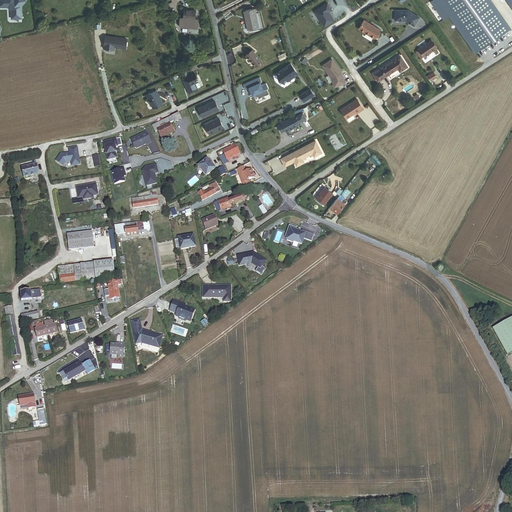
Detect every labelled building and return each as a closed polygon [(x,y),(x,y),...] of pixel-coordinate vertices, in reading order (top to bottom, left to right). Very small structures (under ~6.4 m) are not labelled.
[(0,0),(0,9),(6,9),(9,12),(10,21),(21,20),(21,7),(26,2),(24,0),(0,0)] [(487,0),(432,0),(430,1),(444,20),(449,17),(475,54),(508,30),(487,0)] [(327,3),(315,12),(324,28),(333,21),(328,12),(332,10),(327,3)] [(195,19),(196,11),(184,9),(184,18),(180,17),(179,25),(181,26),(189,27),(191,26),(196,27),(198,26),(198,19),(195,19)] [(259,13),(258,9),(255,9),(244,11),(247,30),(258,28),(256,14),(259,13)] [(406,21),(414,27),(419,18),(408,11),(396,11),(396,21),(406,21)] [(364,21),(359,29),(373,38),(378,30),(364,21)] [(128,38),(105,34),(103,48),(114,50),(115,47),(126,48),(128,38)] [(424,56),(436,48),(431,40),(419,49),(416,51),(421,58),(424,56)] [(246,55),(255,67),(261,61),(252,50),(246,55)] [(407,66),(400,56),(373,74),(378,81),(398,68),(400,71),(407,66)] [(341,72),(332,59),(322,65),(331,78),(334,87),(345,83),(341,72)] [(290,63),(278,74),(278,83),(284,84),(297,74),(293,70),(290,63)] [(189,95),(198,91),(194,83),(199,81),(196,76),(183,82),(189,95)] [(252,97),(268,89),(265,85),(261,87),(259,82),(254,84),(248,87),(252,97)] [(311,89),(300,96),(305,102),(314,94),(311,89)] [(154,109),(163,104),(156,90),(147,94),(154,109)] [(363,109),(357,99),(341,109),(349,121),(355,118),(353,114),(356,112),(356,113),(363,109)] [(214,101),(196,107),(202,117),(218,109),(214,101)] [(161,140),(174,134),(170,124),(174,122),(174,124),(182,120),(179,114),(152,126),(155,133),(157,132),(161,140)] [(297,125),(306,120),(303,114),(294,118),(293,117),(281,123),(282,125),(286,131),(286,132),(298,126),(297,125)] [(219,116),(204,123),(211,136),(223,129),(219,116)] [(145,133),(129,141),(135,151),(151,144),(145,133)] [(116,140),(102,143),(107,164),(118,162),(114,146),(118,146),(116,140)] [(279,158),(285,167),(293,163),(295,168),(304,163),(303,158),(312,154),(314,158),(321,154),(315,141),(279,158)] [(240,154),(236,147),(235,146),(223,152),(227,161),(240,154)] [(60,154),(55,161),(63,167),(66,163),(70,162),(71,167),(81,165),(77,147),(68,148),(69,153),(60,154)] [(379,164),(381,161),(373,156),(371,158),(379,164)] [(207,159),(198,166),(206,176),(215,168),(207,159)] [(24,179),(39,175),(36,164),(22,168),(24,179)] [(153,176),(158,175),(157,167),(145,168),(142,172),(146,187),(158,185),(153,176)] [(238,170),(243,186),(250,183),(248,180),(254,178),(251,170),(248,171),(246,172),(245,170),(244,167),(238,170)] [(226,174),(223,168),(218,171),(221,177),(226,174)] [(122,171),(111,176),(116,188),(124,184),(122,171)] [(98,196),(96,183),(75,187),(77,199),(82,198),(83,201),(94,199),(94,196),(98,196)] [(221,191),(216,183),(216,184),(212,186),(213,188),(216,194),(221,191)] [(316,198),(324,205),(333,194),(325,187),(316,198)] [(202,202),(216,194),(213,188),(204,193),(203,191),(198,194),(202,202)] [(133,209),(158,206),(156,194),(152,194),(153,197),(132,200),(133,209)] [(218,213),(231,208),(231,207),(246,201),(244,195),(231,200),(229,201),(228,198),(227,198),(217,201),(218,203),(214,204),(218,213)] [(329,208),(337,214),(345,205),(341,202),(337,199),(329,208)] [(206,231),(217,227),(213,216),(202,220),(206,231)] [(85,217),(77,218),(78,221),(79,221),(80,228),(79,229),(79,232),(87,230),(85,217)] [(150,230),(149,221),(115,226),(116,236),(125,236),(138,235),(138,231),(145,231),(148,232),(150,230)] [(314,236),(303,231),(302,234),(296,232),(297,229),(290,226),(287,233),(290,234),(287,241),(293,244),(294,242),(301,246),(304,240),(312,243),(314,236)] [(69,250),(94,246),(92,231),(67,235),(69,250)] [(180,250),(195,248),(193,235),(178,237),(180,250)] [(265,261),(252,253),(236,257),(238,266),(251,264),(260,270),(265,261)] [(114,277),(113,262),(94,264),(96,279),(114,277)] [(60,284),(95,280),(93,263),(58,267),(60,284)] [(119,299),(117,281),(107,282),(108,290),(104,290),(105,297),(109,297),(110,300),(114,300),(115,302),(118,302),(117,299),(119,299)] [(230,287),(203,286),(202,298),(223,299),(223,303),(230,303),(230,287)] [(21,301),(32,300),(31,291),(20,292),(21,301)] [(190,322),(195,310),(185,306),(179,304),(180,303),(174,300),(170,311),(176,313),(175,316),(179,317),(179,319),(185,321),(185,320),(190,322)] [(9,334),(17,333),(12,306),(5,307),(9,334)] [(23,323),(39,319),(38,313),(22,316),(23,323)] [(70,334),(84,331),(81,320),(68,324),(70,334)] [(142,330),(140,320),(131,322),(136,344),(141,343),(159,348),(163,336),(142,330)] [(47,336),(45,327),(43,327),(43,324),(35,326),(36,329),(35,329),(37,339),(47,336)] [(47,336),(57,334),(55,325),(49,326),(45,327),(47,336)] [(12,351),(20,350),(18,339),(10,340),(12,351)] [(119,344),(111,344),(110,355),(118,356),(118,357),(123,357),(124,343),(119,343),(119,344)] [(84,365),(89,373),(96,369),(91,360),(84,365)] [(86,371),(80,361),(64,370),(61,372),(66,381),(70,379),(70,380),(86,371)] [(37,408),(34,394),(19,397),(19,398),(17,398),(16,400),(17,403),(18,404),(20,403),(21,406),(29,404),(30,411),(33,410),(33,408),(37,408)] [(35,423),(36,428),(49,426),(46,410),(39,411),(41,422),(35,423)]
